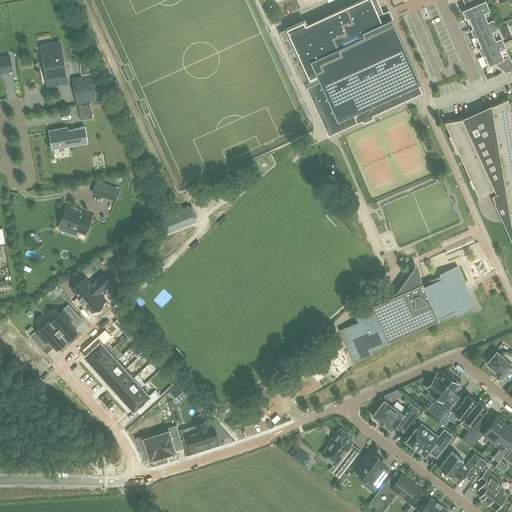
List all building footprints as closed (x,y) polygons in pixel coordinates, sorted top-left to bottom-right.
[(306,65),(310,74),(300,79),(326,137),(362,120),(363,121),(368,118),(369,120),(373,118),(371,116),(422,93),(417,84),(420,82),(391,18),(385,21),(382,13),(383,13),(377,0),(359,0),(334,12),(339,22),(311,35),(315,45),(303,51),(309,64),(306,65)] [(474,37),(476,35),(481,45),(478,47),(482,55),(484,54),(489,66),(501,61),(506,74),(511,71),(511,61),(486,0),(468,0),(471,6),(462,10),(466,18),(469,17),(473,27),(470,28),(474,37)] [(42,60),(44,71),(49,70),(51,81),(66,79),(60,45),(51,46),(51,47),(45,48),(47,59),(42,60)] [(0,72),(0,70),(12,68),(10,57),(0,58),(0,77),(1,77),(0,72)] [(89,63),(80,64),(82,75),(91,73),(89,63)] [(77,101),(95,98),(91,77),(73,80),(77,101)] [(465,118),(444,122),(451,135),(453,134),(457,142),(455,143),(455,144),(457,143),(461,152),(459,153),(466,170),(469,168),(473,177),(471,178),(471,179),(473,178),(477,186),(475,187),(479,196),(491,191),(492,194),(491,195),(494,201),(495,201),(503,217),(508,216),(509,220),(511,219),(511,132),(511,133),(509,123),(511,123),(511,122),(509,123),(508,113),(510,113),(508,98),(489,107),(490,107),(485,109),(486,115),(465,118)] [(93,117),(91,103),(79,105),(81,119),(93,117)] [(49,134),(51,149),(52,149),(52,148),(88,141),(85,126),(68,129),(67,126),(50,129),(51,133),(49,134)] [(93,191),(115,199),(119,189),(96,181),(93,191)] [(208,214),(216,211),(214,204),(205,207),(208,214)] [(81,210),(74,208),(67,205),(65,210),(64,209),(59,221),(68,224),(67,228),(69,229),(70,228),(78,231),(85,234),(93,215),(85,212),(81,210)] [(169,231),(194,220),(188,205),(163,216),(169,231)] [(354,362),(372,354),(371,352),(389,344),(388,342),(438,319),(439,322),(457,314),(458,316),(476,308),(468,290),(464,291),(462,286),(465,284),(457,266),(439,273),(440,276),(423,283),(421,283),(420,280),(404,287),(405,290),(371,305),(372,306),(359,312),(363,321),(359,323),(359,321),(340,330),(354,362)] [(85,277),(72,289),(80,298),(79,299),(83,304),(84,302),(92,311),(105,299),(99,293),(104,288),(96,279),(91,284),(85,277)] [(68,306),(51,322),(66,338),(66,339),(76,331),(69,323),(77,315),(68,306)] [(21,318),(15,311),(8,317),(14,324),(21,318)] [(49,320),(31,336),(40,345),(48,338),(56,347),(66,338),(51,322),(49,320)] [(95,347),(86,355),(94,364),(109,351),(110,350),(102,341),(107,336),(102,331),(90,342),(95,347)] [(138,341),(132,346),(135,350),(141,344),(138,341)] [(109,351),(94,364),(102,373),(117,360),(109,351)] [(511,352),(508,357),(504,357),(497,351),(492,356),(490,355),(486,361),(487,362),(486,363),(496,371),(495,372),(502,378),(508,370),(511,373),(511,352)] [(154,357),(149,363),(152,366),(158,361),(154,357)] [(117,360),(102,373),(110,382),(125,369),(117,360)] [(125,369),(110,382),(118,391),(133,378),(125,369)] [(453,383),(454,382),(452,380),(454,378),(447,373),(446,375),(444,373),(439,380),(435,377),(427,388),(438,397),(437,399),(436,399),(428,409),(440,418),(451,404),(446,400),(456,386),(453,383)] [(133,378),(118,391),(126,400),(141,387),(133,378)] [(175,398),(187,388),(180,381),(169,391),(175,398)] [(141,387),(126,400),(134,409),(143,401),(147,407),(160,395),(155,390),(149,395),(141,387)] [(463,419),(476,402),(467,395),(457,407),(453,404),(444,415),(453,422),(458,416),(463,419)] [(385,424),(391,429),(391,430),(392,430),(392,429),(395,425),(403,431),(402,432),(403,432),(419,410),(411,404),(403,414),(385,401),(384,400),(384,401),(373,415),(372,416),(373,416),(374,416),(380,421),(384,425),(385,424)] [(487,408),(478,401),(477,402),(464,418),(469,422),(464,427),(474,435),(483,423),(479,420),(487,408)] [(277,414),(271,419),(275,423),(280,418),(277,414)] [(479,439),(483,434),(492,441),(506,423),(504,421),(505,420),(500,415),(499,417),(497,416),(488,427),(483,423),(474,435),(479,439)] [(196,425),(180,429),(183,440),(189,438),(192,451),(218,443),(215,435),(226,431),(214,418),(208,421),(208,420),(195,424),(196,425)] [(501,448),(497,453),(502,457),(511,446),(506,442),(511,434),(511,424),(510,423),(508,425),(506,423),(492,441),(501,448)] [(176,424),(155,431),(163,454),(167,452),(168,454),(176,451),(172,440),(180,437),(176,424)] [(416,428),(406,441),(425,455),(429,451),(429,450),(435,443),(443,449),(453,436),(444,429),(438,437),(429,430),(425,435),(418,429),(417,428),(417,429),(416,428)] [(349,435),(341,429),(328,445),(334,449),(327,458),(337,466),(332,473),(339,478),(354,459),(345,452),(353,441),(347,437),(349,435)] [(155,431),(136,438),(140,450),(146,448),(150,460),(159,457),(158,455),(163,454),(155,431)] [(290,455),(304,465),(310,457),(296,446),(290,455)] [(356,468),(351,474),(374,492),(384,479),(378,474),(386,464),(368,450),(363,456),(362,455),(353,466),(356,468)] [(475,464),(471,470),(462,462),(464,460),(452,451),(439,467),(451,476),(453,474),(460,480),(465,475),(466,476),(466,477),(473,482),(488,463),(481,457),(477,462),(476,462),(475,463),(475,464)] [(508,465),(500,459),(495,466),(503,472),(508,465)] [(503,494),(504,492),(498,488),(502,481),(487,469),(479,480),(483,483),(478,489),(483,493),(480,497),(483,499),(482,501),(488,505),(489,504),(496,509),(506,496),(503,494)] [(411,503),(421,490),(410,482),(411,481),(406,478),(405,480),(402,478),(399,481),(397,480),(389,490),(383,485),(370,502),(382,511),(393,497),(392,496),(395,492),(399,495),(399,494),(411,503)] [(442,506),(436,502),(430,498),(424,505),(423,504),(416,511),(448,511),(449,511),(441,506),(442,506)]
